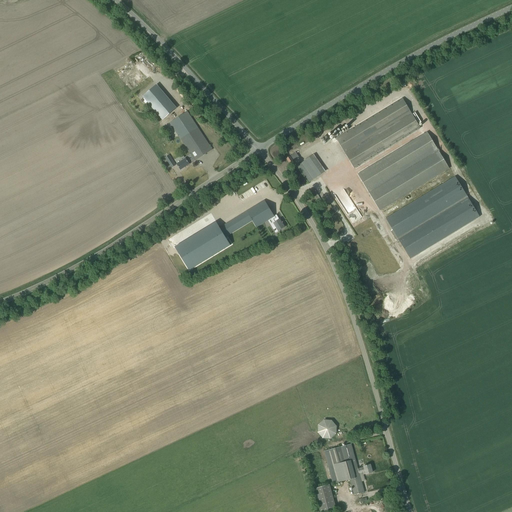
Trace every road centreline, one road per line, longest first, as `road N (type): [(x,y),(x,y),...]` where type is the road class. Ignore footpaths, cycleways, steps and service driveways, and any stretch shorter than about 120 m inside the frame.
road 1 (unclassified): [(410,511),(330,258),(259,149)]
road 2 (unclassified): [(0,301),(80,263),(259,149)]
road 3 (unclassified): [(511,6),(381,73),(259,149)]
road 4 (unclassified): [(259,149),(117,0)]
